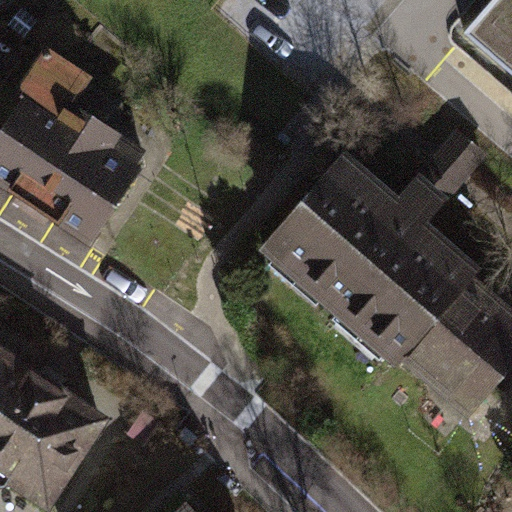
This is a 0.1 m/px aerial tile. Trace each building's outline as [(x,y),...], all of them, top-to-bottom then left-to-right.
[(511,0),(483,0),(454,34),(511,83),(511,0)] [(88,75),(40,44),(13,89),(19,94),(0,124),(0,187),(88,245),(146,152),(71,105),(88,75)] [(396,194),(343,148),(258,247),(394,367),(403,357),(473,276),(481,268),(427,221),(491,156),(457,126),(396,194)] [(511,364),(511,310),(473,276),(403,357),(469,417),(511,364)] [(111,403),(0,329),(0,472),(46,503),(111,403)] [(206,511),(186,491),(163,511),(206,511)]
